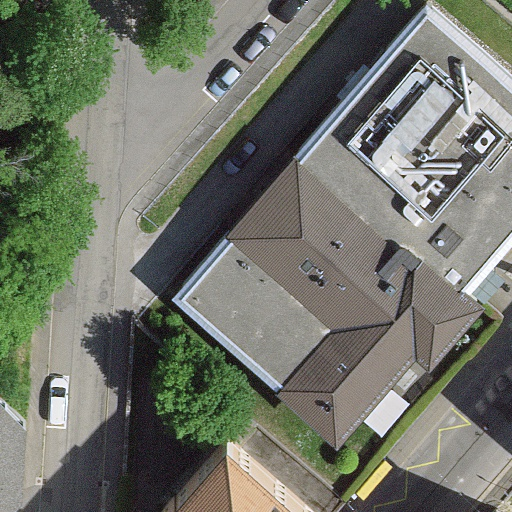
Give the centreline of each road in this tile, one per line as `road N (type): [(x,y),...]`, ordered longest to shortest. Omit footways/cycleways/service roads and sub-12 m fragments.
road 1 (residential): [(100,183),(71,511)]
road 2 (residential): [(100,183),(262,0)]
road 3 (residential): [(112,0),(100,183)]
road 4 (residential): [(511,395),(413,511)]
